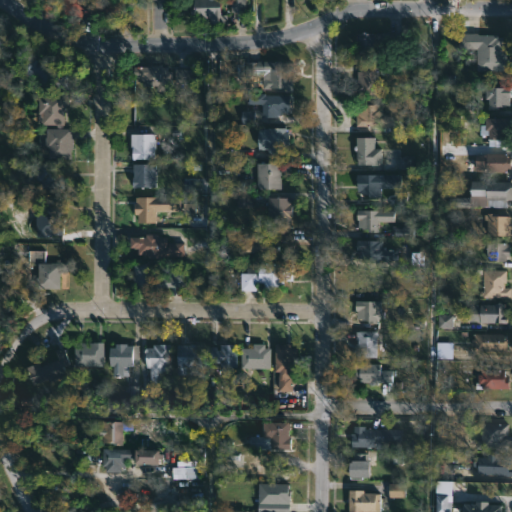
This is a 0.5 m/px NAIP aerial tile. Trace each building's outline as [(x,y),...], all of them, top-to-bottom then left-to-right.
[(123,2),(121,17),(85,13),(85,16),(63,14),(64,0),(112,0),(112,1),(123,2)] [(225,0),(225,23),(207,23),(208,17),(192,17),(192,0),(225,0)] [(245,0),(231,0),(231,13),(246,12),(245,0)] [(376,57),(356,56),(356,34),(364,34),(364,32),(376,32),(376,57)] [(478,32),(478,34),(498,34),(498,36),(502,36),(502,53),(505,53),(505,58),(511,58),(511,70),(476,70),(476,48),(456,48),(457,32),(478,32)] [(42,69),(54,70),(54,66),(66,67),(64,89),(32,86),(34,73),(19,71),(20,57),(32,58),(32,63),(36,64),(36,66),(42,67),(42,69)] [(206,80),(176,80),(176,69),(194,69),(194,58),(206,58),(206,80)] [(273,62),(289,63),(288,87),(259,86),(259,75),(252,74),(252,66),(245,66),(245,61),(273,62)] [(377,94),(357,94),(357,63),(377,63),(377,94)] [(161,65),(166,66),(166,70),(170,70),(170,78),(161,78),(161,86),(140,86),(140,81),(134,81),(134,77),(132,77),(132,74),(130,74),(130,66),(161,65)] [(509,87),(509,96),(502,96),(502,106),(495,106),(495,108),(486,108),(487,99),(483,99),(483,87),(509,87)] [(264,93),(264,96),(290,95),(290,109),(289,109),(289,113),(275,114),(275,117),(263,117),(263,106),(262,106),(262,104),(251,104),(251,93),(264,93)] [(67,103),(66,105),(60,105),(59,124),(39,123),(40,112),(34,112),(35,94),(67,95),(67,103)] [(378,101),(378,107),(381,107),(380,114),(387,114),(387,123),(376,123),(376,126),(355,126),(355,115),(356,115),(357,99),(378,101)] [(254,122),(254,112),(242,112),(243,122),(254,122)] [(502,135),(496,137),(496,139),(507,139),(507,146),(503,146),(503,154),(505,154),(505,157),(508,157),(508,168),(505,168),(505,171),(502,171),(502,175),(473,175),(473,153),(484,153),(484,145),(486,145),(485,139),(487,139),(487,135),(477,135),(477,124),(484,124),(484,118),(508,117),(508,125),(504,125),(504,135),(502,135)] [(284,127),(284,129),(287,129),(287,149),(284,149),(284,153),(265,153),(266,149),(257,149),(257,128),(284,127)] [(68,137),(68,138),(70,138),(68,158),(47,158),(47,146),(43,144),(45,128),(68,128),(68,137)] [(154,159),(129,159),(129,134),(153,134),(154,159)] [(373,143),(373,148),(380,148),(380,166),(370,166),(370,164),(355,164),(355,137),(373,137),(373,143)] [(419,172),(397,172),(396,155),(419,155),(419,172)] [(279,189),(255,188),(256,162),(274,163),(274,160),(281,160),(279,189)] [(55,174),(55,181),(33,180),(33,161),(50,161),(50,170),(55,170),(55,174)] [(154,187),(134,187),(134,165),(154,164),(154,187)] [(376,174),(378,174),(379,185),(375,185),(375,197),(366,197),(366,194),(357,194),(357,191),(355,191),(355,174),(376,174)] [(484,207),(446,207),(446,197),(469,197),(469,181),(511,181),(511,199),(484,199),(484,207)] [(290,221),(267,221),(266,197),(289,196),(290,221)] [(153,222),(135,222),(135,215),(132,215),(132,197),(179,197),(179,211),(155,211),(155,222),(153,222)] [(58,208),(58,234),(33,235),(33,206),(58,206),(58,208)] [(392,210),(392,221),(377,221),(377,229),(359,229),(359,219),(354,219),(355,209),(392,210)] [(492,213),(492,215),(508,216),(508,222),(511,222),(511,229),(509,228),(508,236),(485,235),(485,220),(482,220),(482,215),(492,213)] [(278,243),(278,257),(256,257),(256,252),(243,252),(243,240),(250,240),(250,230),(290,230),(290,243),(278,243)] [(156,235),(156,237),(165,237),(165,243),(184,244),(184,256),(165,256),(165,259),(146,258),(146,254),(127,254),(127,237),(144,237),(144,234),(156,235)] [(375,240),(375,242),(379,242),(379,246),(383,246),(383,249),(394,249),(394,260),(372,261),(372,259),(355,259),(355,244),(362,244),(362,240),(375,240)] [(505,243),(505,247),(508,247),(508,256),(505,255),(505,261),(485,261),(486,244),(488,244),(488,242),(505,243)] [(45,251),(44,263),(66,263),(66,273),(58,273),(58,290),(35,289),(36,265),(24,264),(24,250),(45,251)] [(161,261),(161,269),(181,269),(181,287),(130,286),(130,263),(145,263),(145,261),(161,261)] [(291,264),(290,281),(280,281),(280,288),(271,287),(271,290),(259,290),(259,283),(252,283),(252,291),(238,291),(238,274),(253,274),(253,276),(256,276),(256,265),(259,264),(291,264)] [(505,281),(505,283),(503,283),(503,287),(510,288),(510,298),(482,297),(482,270),(505,270),(505,281)] [(385,312),(385,319),(379,319),(379,323),(370,323),(370,319),(359,318),(359,300),(383,301),(383,312),(385,312)] [(506,302),(507,304),(507,315),(510,315),(510,323),(472,321),(472,306),(473,306),(473,305),(483,306),(483,304),(497,304),(497,303),(506,302)] [(452,328),(453,315),(438,315),(438,328),(452,328)] [(375,331),(375,357),(354,358),(354,347),(356,347),(356,346),(354,346),(354,344),(356,344),(356,339),(354,339),(354,332),(375,331)] [(509,334),(508,351),(477,350),(477,345),(473,345),(473,340),(476,340),(476,334),(509,334)] [(103,347),(105,347),(106,366),(98,366),(98,371),(86,371),(86,364),(73,365),(72,344),(103,342),(103,347)] [(235,343),(235,367),(224,367),(225,361),(205,361),(206,347),(215,347),(215,350),(219,350),(219,343),(235,343)] [(436,359),(452,359),(452,343),(437,343),(436,359)] [(124,344),(124,346),(131,346),(131,367),(126,367),(126,376),(111,377),(111,364),(106,364),(106,348),(112,348),(112,344),(124,344)] [(172,344),(171,374),(162,374),(162,383),(152,383),(152,387),(155,387),(154,406),(141,406),(142,375),(151,376),(151,368),(148,368),(148,347),(154,347),(155,344),(172,344)] [(189,374),(179,374),(179,345),(201,344),(201,365),(190,364),(189,374)] [(264,344),(264,348),(270,348),(270,369),(238,369),(239,348),(251,348),(251,344),(264,344)] [(291,386),(290,392),(275,391),(276,373),(272,373),(273,344),(292,345),(291,386)] [(67,348),(74,371),(36,384),(30,368),(43,363),(44,366),(61,360),(58,351),(67,348)] [(379,363),(379,370),(394,370),(395,375),(391,376),(391,383),(375,383),(375,385),(367,385),(366,382),(353,383),(353,364),(379,363)] [(503,370),(503,376),(508,377),(507,390),(476,389),(476,375),(480,375),(480,369),(503,370)] [(124,421),(124,445),(105,445),(105,436),(101,436),(101,428),(106,428),(106,421),(124,421)] [(286,423),(291,423),(291,431),(286,431),(286,436),(289,436),(289,449),(268,450),(268,438),(260,438),(259,423),(286,423)] [(507,424),(507,437),(502,436),(502,439),(510,439),(510,450),(474,449),(475,441),(479,441),(480,424),(507,424)] [(380,431),(381,431),(382,428),(393,429),(393,441),(375,441),(375,447),(353,446),(354,438),(352,438),(352,433),(356,433),(356,427),(366,427),(366,430),(380,431)] [(136,457),(136,460),(128,459),(128,467),(122,466),(122,472),(107,472),(107,466),(104,466),(104,448),(136,449),(136,457)] [(162,464),(139,464),(139,450),(162,450),(162,464)] [(361,476),(361,478),(347,478),(347,476),(345,476),(345,460),(351,458),(351,453),(365,453),(365,476),(361,476)] [(511,455),(510,475),(479,473),(480,467),(475,467),(476,458),(481,458),(481,453),(511,455)] [(242,455),(242,469),(221,469),(221,454),(242,454),(242,455)] [(173,479),(198,479),(198,467),(172,467),(173,479)] [(258,511),(265,511),(289,511),(291,484),(259,484),(258,511)] [(389,497),(405,498),(405,484),(389,484),(389,497)] [(385,485),(385,495),(379,495),(378,511),(346,511),(346,488),(361,489),(361,491),(376,491),(376,485),(385,485)] [(450,500),(450,511),(435,511),(435,493),(447,493),(446,500),(450,500)] [(492,502),(492,504),(504,505),(504,511),(466,511),(467,504),(479,504),(479,501),(492,502)]
